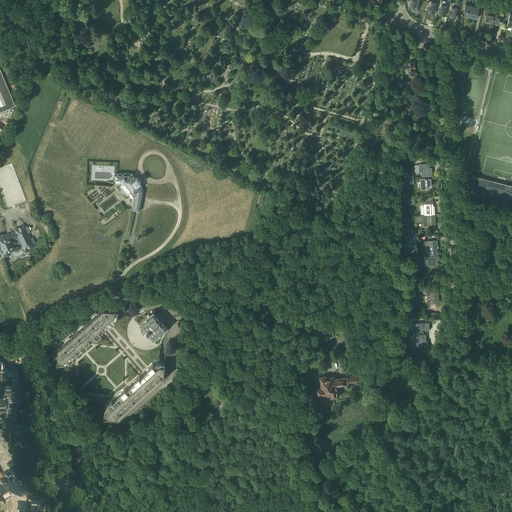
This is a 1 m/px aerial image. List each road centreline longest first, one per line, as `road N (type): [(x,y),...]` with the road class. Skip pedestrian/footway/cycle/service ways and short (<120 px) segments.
road 1 (residential): [(0,340),(113,295),(160,308),(172,323),(169,334)]
road 2 (residential): [(433,374),(452,296),(448,189)]
road 3 (residential): [(448,189),(424,32)]
